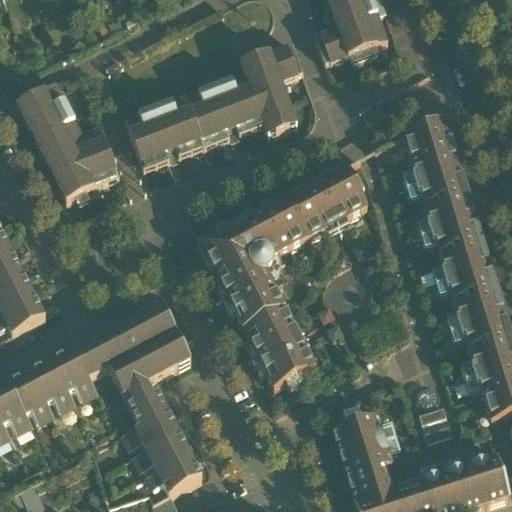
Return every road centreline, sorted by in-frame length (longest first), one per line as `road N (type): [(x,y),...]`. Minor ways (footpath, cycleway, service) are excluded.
road 1 (secondary): [(431,0),(511,215)]
road 2 (residential): [(299,511),(288,479),(262,490),(217,388)]
